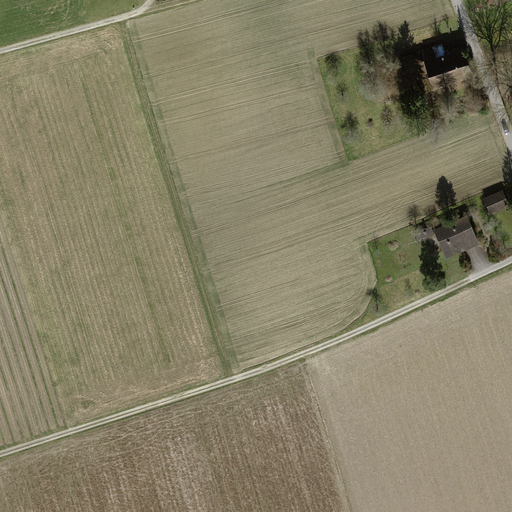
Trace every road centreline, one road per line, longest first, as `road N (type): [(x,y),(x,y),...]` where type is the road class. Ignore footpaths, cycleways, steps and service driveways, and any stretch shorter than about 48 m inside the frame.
road 1 (track): [(0,453),(307,350),(511,259)]
road 2 (track): [(151,0),(146,9),(0,49)]
road 3 (residential): [(457,0),(511,145)]
